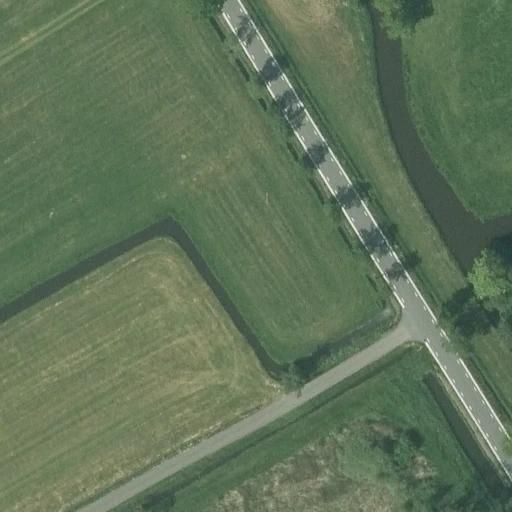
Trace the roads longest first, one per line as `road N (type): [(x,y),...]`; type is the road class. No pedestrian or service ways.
road 1 (unclassified): [(92,511),(423,320)]
road 2 (tertiary): [(423,320),(227,0)]
road 3 (tertiary): [(511,471),(423,320)]
